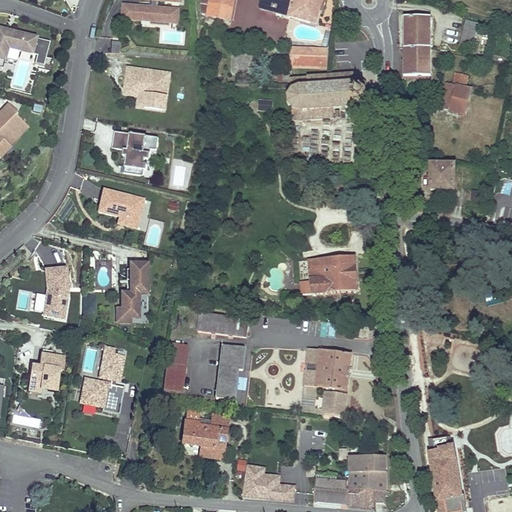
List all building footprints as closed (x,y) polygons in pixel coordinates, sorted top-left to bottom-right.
[(182,3),(182,0),(150,0),(153,0),(152,8),(124,5),(123,19),(151,22),(151,25),(169,26),(169,23),(171,9),(158,8),(158,1),(182,3)] [(234,0),(201,0),(203,16),(231,21),(234,0)] [(322,0),(263,0),(261,10),(313,23),(317,11),(320,12),(322,0)] [(177,24),(179,10),(171,9),(169,23),(177,24)] [(404,77),(431,77),(431,17),(404,17),(404,77)] [(479,23),(466,20),(464,26),(477,29),(479,23)] [(464,26),(463,33),(476,36),(477,29),(464,26)] [(50,43),(0,28),(0,67),(2,69),(8,48),(37,56),(35,64),(43,67),(50,43)] [(477,29),(476,36),(472,50),(478,51),(483,31),(477,29)] [(459,46),(472,50),(476,36),(463,33),(459,46)] [(120,42),(112,41),(111,54),(119,54),(120,42)] [(326,50),(292,49),(291,67),(326,68),(326,50)] [(148,95),(146,110),(165,113),(169,81),(155,79),(156,72),(128,68),(126,88),(145,91),(148,95)] [(170,74),(156,72),(155,79),(169,81),(170,74)] [(440,108),(451,111),(457,86),(465,88),(468,76),(456,73),(452,86),(446,84),(440,108)] [(355,84),(354,74),(291,80),(292,89),(294,91),(291,96),(288,95),(287,97),(290,98),(291,103),(288,104),(288,106),(291,104),(295,109),(293,111),(294,121),(334,119),(334,109),(344,108),(344,112),(345,112),(345,108),(355,107),(355,111),(357,111),(356,107),(358,110),(364,110),(368,106),(367,101),(369,101),(369,99),(367,98),(366,92),(368,90),(368,89),(367,89),(366,84),(362,81),(357,81),(355,84)] [(465,115),(471,90),(465,88),(457,86),(451,111),(451,112),(465,115)] [(126,88),(125,96),(140,98),(138,109),(146,110),(148,95),(145,91),(126,88)] [(272,112),(272,102),(260,101),(259,111),(272,112)] [(17,113),(8,104),(3,110),(6,113),(11,118),(0,128),(0,127),(0,156),(9,147),(7,145),(26,126),(14,115),(17,113)] [(42,106),(34,104),(32,112),(40,114),(42,106)] [(6,113),(0,119),(0,127),(0,128),(11,118),(6,113)] [(114,132),(112,149),(124,151),(123,157),(126,157),(125,168),(124,174),(143,177),(144,171),(146,171),(147,166),(144,165),(145,160),(149,160),(151,150),(156,151),(158,138),(114,132)] [(455,165),(431,165),(431,190),(455,191),(455,165)] [(144,200),(103,190),(98,212),(119,217),(138,222),(144,200)] [(484,203),(485,193),(473,191),(471,201),(484,203)] [(167,209),(176,210),(178,202),(169,201),(167,209)] [(138,222),(119,217),(117,225),(137,229),(138,222)] [(326,278),(311,279),(311,282),(311,285),(307,285),(308,294),(308,295),(358,291),(355,257),(325,259),(326,278)] [(310,260),(311,279),(326,278),(325,259),(310,260)] [(148,263),(130,263),(130,292),(121,292),(121,307),(121,318),(131,318),(139,318),(139,293),(148,293),(148,263)] [(66,267),(45,270),(48,289),(43,316),(55,318),(57,308),(65,310),(69,289),(66,267)] [(311,285),(311,282),(300,283),(301,295),(308,294),(307,285),(311,285)] [(116,307),(116,323),(131,323),(131,318),(121,318),(121,307),(116,307)] [(64,319),(65,310),(57,308),(55,318),(64,319)] [(249,320),(200,314),(198,332),(246,338),(249,320)] [(163,392),(180,395),(186,346),(169,344),(163,392)] [(245,348),(222,345),(215,398),(235,401),(238,370),(243,371),(245,348)] [(102,411),(119,415),(125,388),(115,386),(116,381),(119,382),(123,358),(115,356),(114,358),(112,357),(113,350),(105,348),(99,378),(103,379),(102,383),(94,382),(92,390),(83,388),(80,404),(103,408),(102,411)] [(352,354),(309,349),(304,386),(327,389),(324,414),(344,417),(352,354)] [(64,357),(42,354),(40,367),(32,366),(30,378),(32,378),(30,390),(42,391),(42,387),(55,389),(58,370),(62,370),(64,357)] [(85,380),(83,388),(92,390),(94,382),(85,380)] [(54,399),(55,389),(42,387),(42,391),(41,398),(54,399)] [(203,457),(222,460),(226,430),(211,428),(198,427),(199,419),(199,414),(187,412),(186,423),(185,422),(182,445),(201,447),(205,448),(203,457)] [(211,428),(226,430),(228,417),(213,415),(212,421),(211,428)] [(15,416),(14,423),(38,427),(40,420),(15,416)] [(198,427),(211,428),(212,421),(199,419),(198,427)] [(504,453),(511,452),(511,427),(500,430),(504,453)] [(463,511),(453,448),(449,449),(448,443),(435,445),(433,437),(428,438),(439,511),(463,511)] [(386,492),(386,458),(350,458),(350,473),(353,473),(352,490),(366,491),(374,491),(385,492),(386,492)] [(244,477),(243,501),(295,504),(296,487),(281,486),(282,477),(266,476),(267,467),(238,465),(237,477),(244,477)] [(316,480),(314,500),(348,503),(349,490),(348,490),(346,477),(337,476),(336,482),(316,480)] [(352,490),(349,490),(348,503),(348,508),(366,510),(366,491),(352,490)] [(374,491),(366,491),(366,510),(374,511),(374,502),(374,491)] [(385,492),(374,491),(374,502),(385,503),(385,497),(385,493),(385,492)] [(511,511),(511,498),(490,500),(491,511),(511,511)]
